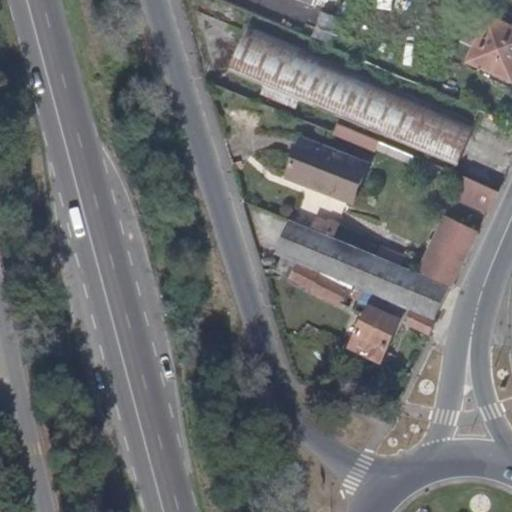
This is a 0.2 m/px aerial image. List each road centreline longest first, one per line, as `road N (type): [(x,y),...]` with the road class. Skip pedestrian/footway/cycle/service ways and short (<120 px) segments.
road 1 (residential): [(379,487),(333,459),(282,402),(157,0)]
road 2 (primary): [(33,0),(172,511)]
road 3 (primary): [(0,342),(39,511)]
road 4 (residential): [(511,218),(478,290),(467,340)]
road 5 (unclassified): [(467,340),(424,462)]
road 6 (unclassified): [(511,460),(487,413),(467,340)]
